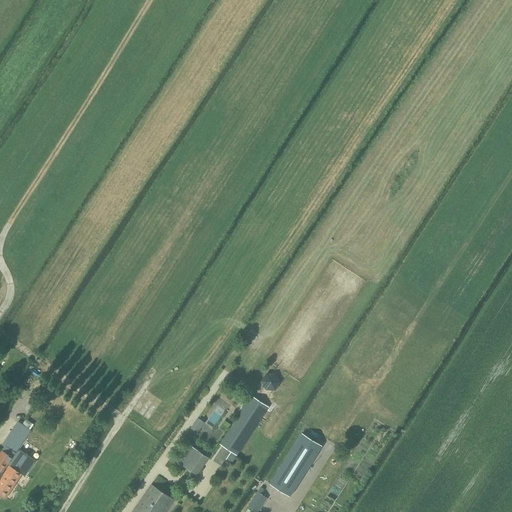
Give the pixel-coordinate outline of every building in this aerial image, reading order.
[(220,443),(231,451),(230,454),(226,460),(232,464),(237,455),(240,451),(253,430),(260,434),(268,422),(262,418),(269,407),(251,396),(220,443)] [(4,449),(3,449),(0,453),(0,470),(2,471),(12,455),(13,456),(15,453),(16,453),(31,431),(27,429),(30,425),(24,421),(22,425),(19,423),(4,445),(6,446),(4,449)] [(302,433),(270,483),(290,497),(322,446),(302,433)] [(197,474),(208,458),(190,445),(178,461),(197,474)] [(14,459),(10,466),(0,480),(0,491),(5,495),(20,473),(22,474),(27,467),(14,459)] [(152,484),(132,511),(165,511),(174,499),(152,484)] [(258,511),(267,498),(258,491),(248,505),(258,511)]
